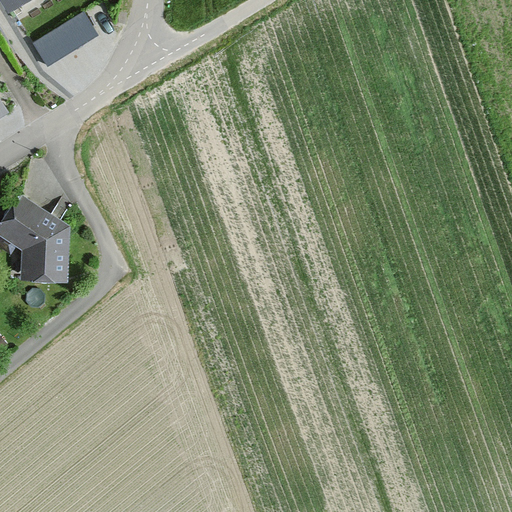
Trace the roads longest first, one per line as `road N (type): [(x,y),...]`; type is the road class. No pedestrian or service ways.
road 1 (track): [(46,128),(101,231),(107,267),(87,299),(0,373)]
road 2 (residential): [(0,157),(142,68)]
road 3 (unclassified): [(142,68),(261,0)]
